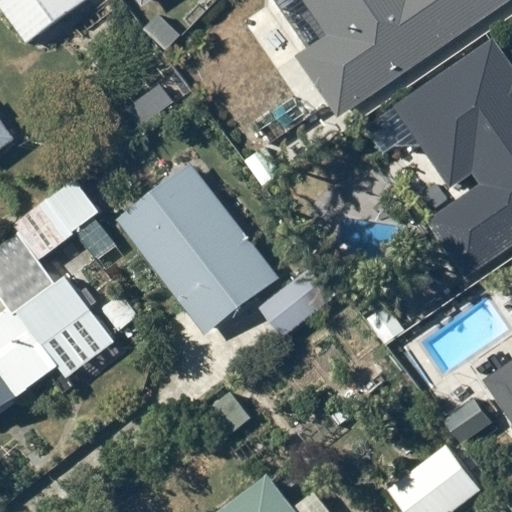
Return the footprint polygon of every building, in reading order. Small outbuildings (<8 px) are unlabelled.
[(89,0),(0,0),(33,42),(89,0)] [(511,0),(305,0),(330,36),(301,56),(344,118),(511,2),(511,0)] [(511,30),(509,26),(394,110),(461,200),(429,223),(474,284),(511,256),(511,30)] [(123,104),(145,134),(182,108),(160,77),(123,104)] [(0,151),(15,141),(0,121),(0,151)] [(211,333),(253,300),(283,339),(343,293),(313,254),(283,277),(193,160),(120,216),(211,333)] [(122,344),(59,260),(82,242),(115,285),(141,265),(78,180),(0,238),(0,289),(13,306),(0,315),(0,414),(65,366),(75,380),(122,344)] [(511,307),(511,308),(511,365),(491,380),(511,411),(511,307)] [(58,458),(32,420),(0,441),(0,461),(17,486),(58,458)] [(454,511),(485,489),(452,444),(394,487),(411,511),(454,511)] [(304,511),(276,474),(224,511),(304,511)]
